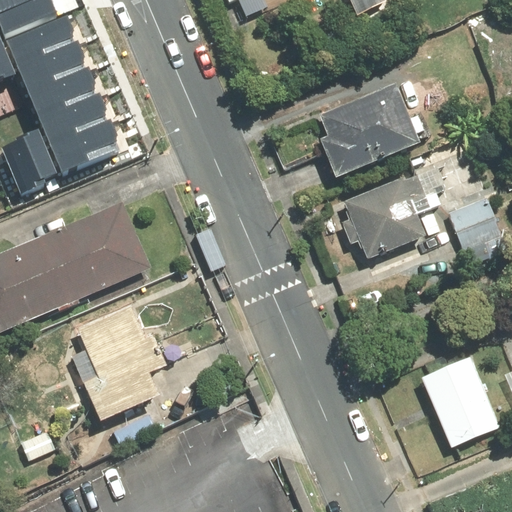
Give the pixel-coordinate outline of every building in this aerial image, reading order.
[(0,0),(0,16),(9,39),(57,21),(48,0),(0,0)] [(385,0),(345,0),(356,26),(391,13),(385,0)] [(9,39),(19,66),(82,42),(71,15),(57,21),(9,39)] [(0,78),(15,72),(0,35),(0,78)] [(19,66),(30,93),(92,69),(82,42),(19,66)] [(30,93),(40,120),(103,96),(92,69),(30,93)] [(410,84),(329,115),(335,132),(321,138),(336,176),(432,140),(410,84)] [(40,120),(51,147),(113,123),(103,96),(40,120)] [(51,147),(61,174),(124,150),(113,123),(51,147)] [(3,145),(20,188),(61,174),(40,130),(3,145)] [(400,181),(349,200),(355,217),(344,221),(352,241),(363,237),(370,256),(421,237),(400,181)] [(497,228),(484,198),(444,215),(457,245),(497,228)] [(123,203),(0,252),(0,334),(152,273),(123,203)] [(178,390),(135,302),(84,327),(105,371),(89,379),(111,423),(178,390)] [(477,355),(426,376),(457,448),(507,426),(477,355)] [(511,371),(498,377),(511,409),(511,371)] [(157,415),(119,431),(126,448),(164,432),(157,415)] [(56,431),(28,442),(35,460),(63,449),(56,431)]
